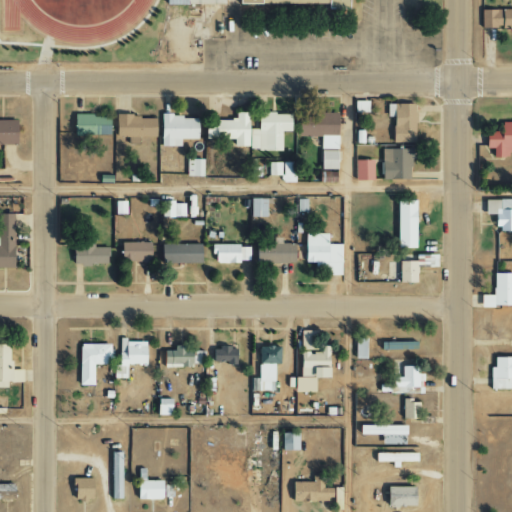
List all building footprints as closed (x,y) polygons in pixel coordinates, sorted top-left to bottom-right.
[(341,8),(340,0),(235,0),(236,5),(325,6),(325,8),(341,8)] [(508,32),(511,31),(511,9),(480,10),(480,27),(508,27),(508,32)] [(391,143),(414,142),(413,104),(385,104),(386,117),(391,117),(391,143)] [(232,140),(232,147),(246,147),(246,112),(232,112),(232,121),(203,120),(203,139),(232,140)] [(288,113),(256,114),(256,129),(248,129),(248,151),(280,150),(279,131),(289,131),(288,113)] [(336,113),(296,113),(296,136),(319,137),(319,149),(336,149),(336,113)] [(108,115),(72,116),(72,135),(108,135),(108,115)] [(153,137),(153,117),(114,116),(114,137),(153,137)] [(159,147),(179,146),(178,139),(194,139),(194,116),(158,116),(159,147)] [(14,120),(0,120),(0,144),(15,144),(14,120)] [(511,122),(501,123),(501,132),(483,131),(483,149),(491,149),(491,158),(506,158),(506,153),(511,152),(511,122)] [(380,179),(408,179),(408,160),(413,160),(413,149),(380,149),(380,179)] [(335,170),(335,151),(320,150),(319,169),(335,170)] [(185,177),(201,177),(202,159),(185,159),(185,177)] [(372,160),(354,160),(355,181),(372,180),(372,160)] [(267,176),(280,175),(280,182),(293,182),(293,162),(267,163),(267,176)] [(264,217),(264,199),(248,199),(248,217),(264,217)] [(511,199),(483,200),(483,215),(495,215),(495,231),(511,231),(511,199)] [(394,248),(412,248),(413,201),(395,201),(394,248)] [(183,217),(184,203),(160,202),(160,217),(183,217)] [(12,214),(0,214),(0,268),(12,268),(12,214)] [(303,234),(303,262),(313,263),(313,268),(324,268),(324,275),(339,275),(340,244),(326,244),(326,234),(303,234)] [(118,262),(148,262),(148,243),(119,242),(118,262)] [(106,264),(106,247),(93,247),(93,243),(72,244),(72,265),(106,264)] [(158,263),(199,264),(199,244),(159,244),(158,263)] [(237,244),(212,245),(212,264),(237,263),(237,244)] [(294,263),(294,244),(254,245),(255,264),(294,263)] [(239,260),(250,260),(250,248),(239,247),(239,260)] [(414,255),(414,261),(398,261),(398,282),(414,283),(415,266),(435,266),(435,255),(414,255)] [(397,278),(397,262),(388,262),(388,278),(397,278)] [(511,273),(491,273),(492,295),(478,295),(479,306),(511,306),(511,273)] [(364,359),(364,339),(354,339),(354,359),(364,359)] [(112,379),(125,378),(125,366),(143,365),(143,341),(117,341),(117,366),(112,366),(112,379)] [(0,344),(0,388),(5,388),(5,383),(21,382),(20,370),(8,370),(8,345),(0,344)] [(77,386),(92,386),(91,365),(108,365),(108,344),(76,344),(77,386)] [(256,346),(256,364),(279,365),(280,347),(256,346)] [(202,348),(172,348),(172,350),(161,351),(162,367),(203,366),(202,348)] [(236,348),(211,348),(211,363),(236,363),(236,348)] [(488,389),(511,390),(511,380),(511,379),(511,357),(492,357),(492,367),(489,367),(488,389)] [(417,388),(417,367),(400,367),(400,379),(391,379),(391,388),(417,388)] [(271,379),(249,378),(249,391),(271,392),(271,379)] [(168,400),(154,399),(153,415),(168,416),(168,400)] [(401,419),(418,419),(418,400),(401,400),(401,419)] [(279,433),(279,451),(296,451),(296,433),(279,433)] [(108,452),(109,499),(119,499),(118,452),(108,452)] [(415,453),(373,453),(373,462),(391,462),(391,468),(397,468),(397,462),(415,462),(415,453)] [(310,482),(291,483),(291,502),(329,502),(329,488),(321,489),(321,476),(310,476),(310,482)] [(89,478),(70,479),(71,501),(89,500),(89,478)] [(160,500),(159,480),(134,481),(135,500),(160,500)] [(412,507),(412,487),(384,487),(384,507),(412,507)]
